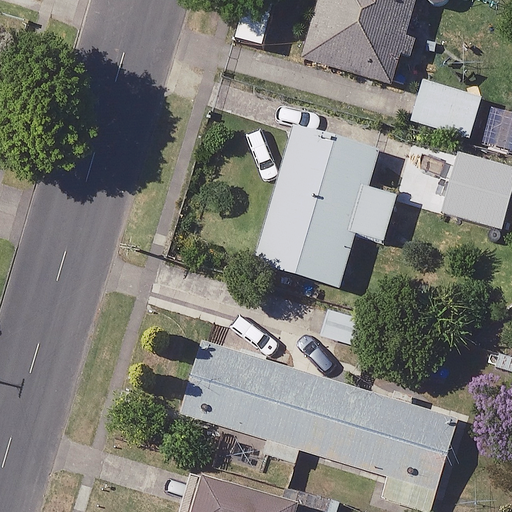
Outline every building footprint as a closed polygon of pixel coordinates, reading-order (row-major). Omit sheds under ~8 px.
[(415,0),(323,0),(305,60),(390,86),(415,0)] [(482,98),(424,82),(413,123),(470,139),(482,98)] [(378,152),(293,130),(258,266),(341,287),(354,236),(385,244),(397,195),(369,188),(378,152)] [(487,159),(431,142),(413,200),(469,217),(487,159)] [(378,323),(330,310),(323,338),(370,351),(378,323)] [(366,392),(204,342),(182,414),(269,441),(265,454),(297,464),(301,450),(387,477),(381,499),(424,511),(430,511),(461,414),(368,386),(366,392)] [(294,511),(297,502),(198,475),(187,511),(294,511)]
